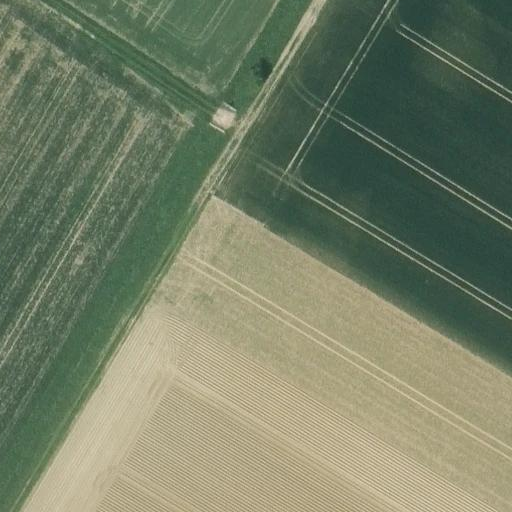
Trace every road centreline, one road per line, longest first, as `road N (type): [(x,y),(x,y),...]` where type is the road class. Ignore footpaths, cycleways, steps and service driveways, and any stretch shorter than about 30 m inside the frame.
road 1 (track): [(15,511),(319,0)]
road 2 (track): [(45,0),(242,128)]
